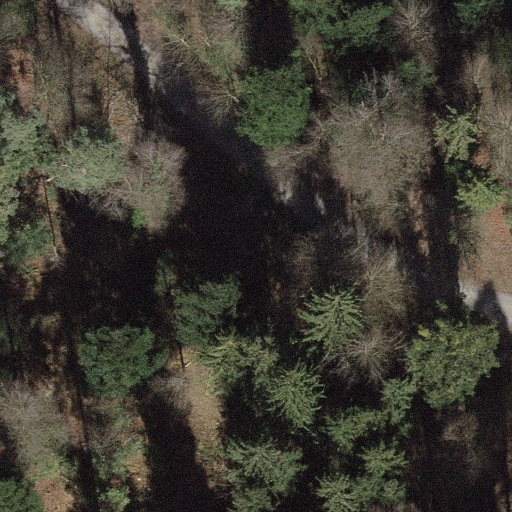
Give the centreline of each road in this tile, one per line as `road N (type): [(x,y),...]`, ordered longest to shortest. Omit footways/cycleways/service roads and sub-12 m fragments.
road 1 (track): [(79,0),(367,263),(441,301),(511,312)]
road 2 (track): [(511,261),(481,173),(396,0)]
